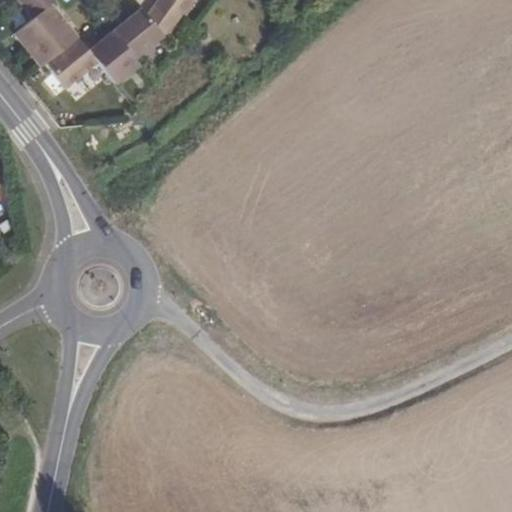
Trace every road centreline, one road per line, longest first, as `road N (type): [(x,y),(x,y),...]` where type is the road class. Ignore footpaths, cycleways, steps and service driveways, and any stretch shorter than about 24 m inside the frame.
road 1 (unclassified): [(511,340),(394,399),(310,415),(276,406),(187,332),(134,309)]
road 2 (tertiary): [(49,511),(84,326)]
road 3 (tertiary): [(87,247),(61,179),(0,95)]
